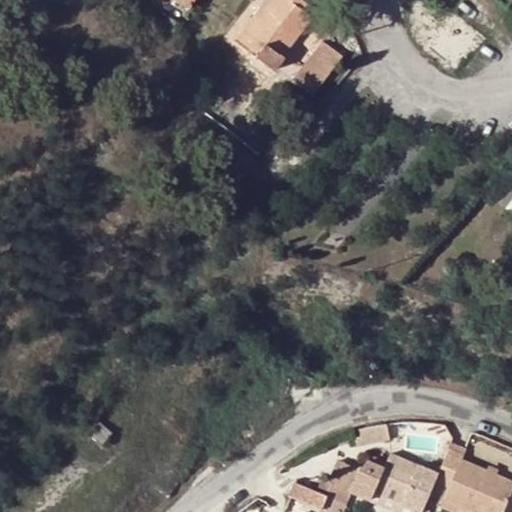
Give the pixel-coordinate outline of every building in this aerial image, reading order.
[(300,9),(291,2),(292,0),(265,0),(235,40),(272,69),(283,55),(280,53),(309,16),(300,9)] [(303,0),(292,0),(291,2),(300,9),(306,2),(303,0)] [(312,92),(339,54),(320,41),(294,78),(312,92)] [(109,431),(89,417),(81,428),(101,443),(109,431)] [(392,448),(388,430),(367,435),(369,443),(381,440),(384,450),(392,448)] [(462,457),(466,446),(451,440),(447,449),(446,450),(462,457)] [(467,511),(501,511),(511,488),(511,484),(460,461),(462,457),(446,450),(436,475),(433,482),(424,503),(439,509),(442,500),(467,511)] [(372,494),(413,511),(419,511),(424,503),(433,482),(436,475),(389,455),(384,466),(367,458),(358,468),(357,469),(348,492),(350,493),(370,501),(372,494)] [(348,492),(357,469),(358,468),(336,458),(327,480),(321,477),(316,490),(327,495),(321,509),(329,511),(341,511),(350,493),(348,492)] [(321,509),(327,495),(316,490),(293,481),(288,494),(320,508),(321,509)] [(413,511),(372,494),(370,501),(394,511),(413,511)] [(467,511),(442,500),(439,509),(445,511),(467,511)]
